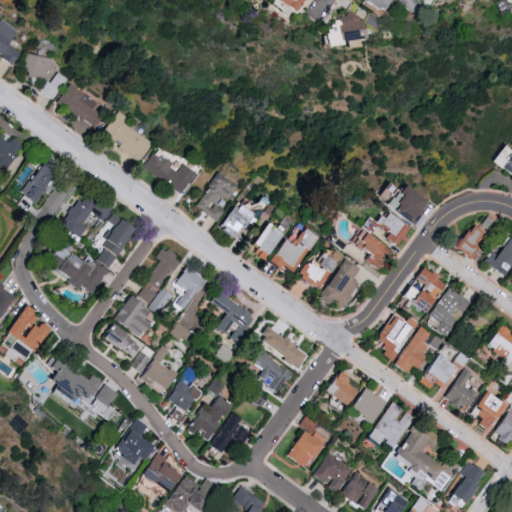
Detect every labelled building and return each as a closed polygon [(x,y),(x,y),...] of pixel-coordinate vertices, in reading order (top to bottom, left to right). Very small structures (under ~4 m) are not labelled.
[(392,0),(366,0),(385,12),(392,0)] [(339,23),(346,23),(346,32),(342,32),(342,40),(357,40),(358,18),(340,17),(339,23)] [(53,58),(29,54),(25,77),(49,81),(53,58)] [(55,99),(68,79),(56,72),(43,92),(55,99)] [(94,109),(98,102),(70,85),(58,104),(97,126),(104,114),(94,109)] [(153,144),(117,115),(103,133),(139,162),(153,144)] [(9,143),(0,136),(0,161),(1,162),(0,162),(0,169),(4,172),(25,143),(15,135),(9,143)] [(486,163),(511,177),(511,144),(508,152),(496,145),(486,163)] [(197,172),(182,163),(179,169),(154,153),(144,169),(184,194),(197,172)] [(24,195),(39,203),(56,170),(40,163),(24,195)] [(238,185),(218,172),(195,207),(217,221),(224,210),(215,204),(221,196),(228,200),(238,185)] [(416,222),(430,201),(406,185),(392,206),(416,222)] [(256,212),(238,203),(224,231),(241,240),(256,212)] [(388,238),(400,245),(411,225),(386,211),(379,224),(392,232),(388,238)] [(137,227),(114,212),(108,222),(114,225),(101,246),(104,247),(97,258),(112,267),(137,227)] [(283,234),(268,222),(251,243),(267,255),(283,234)] [(471,262),(479,250),(469,243),(478,231),(465,222),(448,246),(471,262)] [(271,261),(293,275),(317,236),(305,228),(294,245),(284,239),(271,261)] [(394,246),(361,230),(354,244),(371,253),(366,261),(383,269),(394,246)] [(503,274),(511,256),(511,241),(502,236),(493,253),(487,250),(480,263),(503,274)] [(163,246),(155,257),(160,261),(146,279),(158,288),(180,259),(163,246)] [(96,295),(109,271),(64,247),(51,271),(96,295)] [(315,249),(298,278),(318,290),(329,272),(333,274),(340,264),(315,249)] [(359,281),(354,278),(360,267),(345,258),(322,299),(342,310),(359,281)] [(406,301),(421,312),(443,283),(422,266),(411,279),(419,285),(406,301)] [(177,302),(184,308),(207,283),(191,268),(176,283),(186,292),(177,302)] [(405,299),(414,289),(406,282),(397,292),(405,299)] [(137,294),(147,303),(156,294),(146,285),(137,294)] [(172,294),(161,287),(147,307),(158,314),(172,294)] [(467,300),(446,287),(423,322),(443,335),(456,314),(458,316),(467,300)] [(240,341),(256,315),(219,294),(213,304),(227,313),(218,328),(240,341)] [(147,321),(155,311),(133,296),(117,319),(143,338),(153,325),(147,321)] [(40,322),(29,337),(24,334),(40,312),(31,306),(12,333),(37,351),(52,331),(40,322)] [(371,338),(382,344),(376,354),(405,372),(410,365),(415,368),(428,347),(422,344),(428,335),(389,310),(371,338)] [(142,372),(155,352),(115,325),(106,338),(135,357),(130,364),(142,372)] [(506,367),(511,358),(511,335),(496,325),(482,345),(501,357),(498,362),(506,367)] [(261,343),(301,366),(309,351),(269,329),(261,343)] [(227,363),(235,352),(223,344),(215,355),(227,363)] [(453,365),(430,353),(415,382),(427,388),(432,378),(443,384),(453,365)] [(262,367),(257,381),(282,390),(291,367),(256,354),(253,364),(262,367)] [(171,391),(181,375),(158,360),(147,376),(171,391)] [(104,381),(92,375),(91,377),(59,361),(55,369),(61,372),(56,382),(61,385),(57,394),(66,399),(67,396),(91,408),(84,421),(102,431),(112,411),(108,409),(117,392),(103,384),(104,381)] [(470,373),(460,367),(441,397),(463,410),(475,392),(463,384),(470,373)] [(320,391),(347,404),(357,383),(330,370),(320,391)] [(170,397),(187,413),(203,395),(186,379),(170,397)] [(370,423),(385,402),(362,386),(348,407),(370,423)] [(480,415),(475,423),(484,429),(501,404),(481,390),(469,408),(480,415)] [(263,407),(266,400),(252,394),(249,400),(263,407)] [(226,436),(237,443),(246,428),(240,424),(243,418),(232,410),(234,407),(218,396),(211,406),(205,402),(187,430),(197,437),(199,433),(209,440),(205,446),(215,452),(226,436)] [(389,447),(411,418),(400,410),(387,400),(361,435),(373,445),(378,439),(389,447)] [(503,442),(508,435),(511,438),(511,415),(505,410),(489,432),(503,442)] [(311,433),(316,423),(300,415),(295,425),(311,433)] [(392,453),(416,472),(440,490),(458,466),(449,459),(443,467),(421,450),(425,444),(430,448),(438,438),(417,421),(392,453)] [(323,437),(313,431),(310,436),(299,429),(282,454),(303,467),(323,437)] [(137,467),(143,458),(149,462),(159,447),(133,430),(119,451),(126,456),(124,458),(137,467)] [(322,485),(323,484),(333,492),(350,469),(326,452),(309,475),(322,485)] [(462,504),(481,470),(466,461),(446,495),(462,504)] [(163,490),(174,472),(156,462),(152,468),(147,465),(140,476),(163,490)] [(375,486),(350,472),(338,494),(363,508),(375,486)] [(410,511),(403,508),(408,499),(384,486),(369,511),(410,511)]
